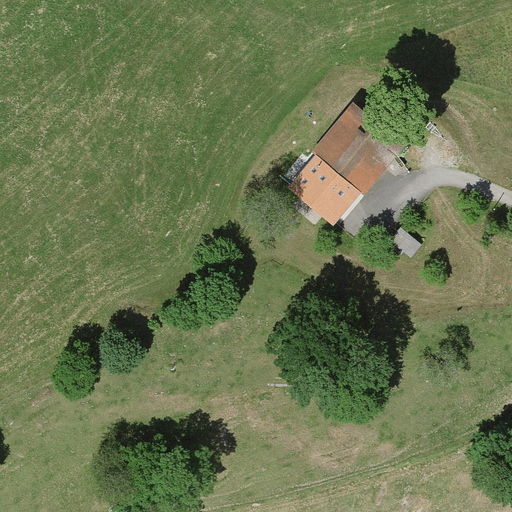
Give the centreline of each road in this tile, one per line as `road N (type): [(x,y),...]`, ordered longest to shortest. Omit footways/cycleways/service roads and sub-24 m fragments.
road 1 (track): [(511,419),(420,460),(218,511)]
road 2 (residential): [(385,194),(458,184),(511,201)]
